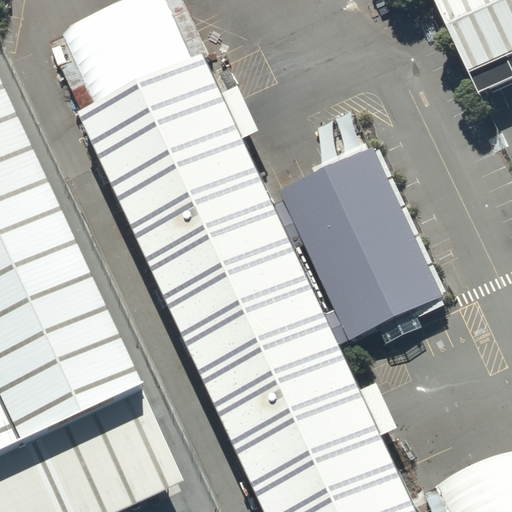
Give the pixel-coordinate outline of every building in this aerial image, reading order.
[(90,85),(62,99),(266,511),(411,511),(159,0),(94,0),(57,18),(90,85)] [(511,0),(429,0),(464,69),(511,45),(511,0)] [(0,104),(0,493),(149,424),(0,104)] [(360,129),(271,172),(347,327),(436,284),(360,129)] [(0,511),(172,511),(186,506),(149,424),(0,493),(0,511)]
